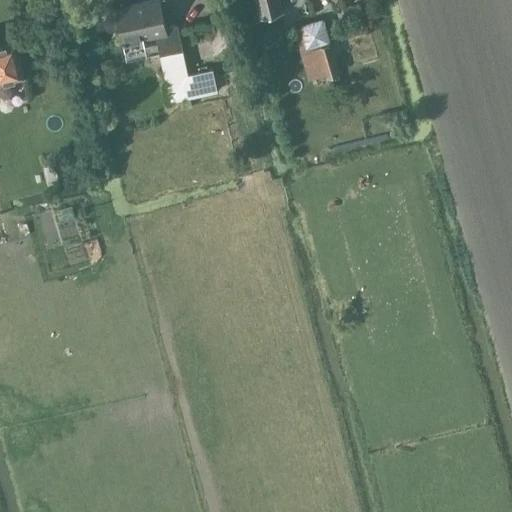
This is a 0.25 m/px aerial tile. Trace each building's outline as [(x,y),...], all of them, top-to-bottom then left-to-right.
[(183,49),(178,26),(167,29),(160,0),(146,0),(133,3),(134,7),(117,10),(124,42),(158,34),(162,54),(183,49)] [(255,0),(260,16),(283,10),(280,0),(255,0)] [(318,46),(332,42),(325,18),(302,24),(308,48),(318,45),(318,46)] [(302,24),(293,27),(309,80),(326,74),(318,46),(318,45),(308,48),(302,24)] [(0,82),(24,76),(16,42),(0,46),(0,82)] [(327,77),(341,72),(332,42),(318,46),(326,74),(327,77)] [(218,92),(213,68),(188,73),(183,49),(162,54),(160,54),(170,101),(179,99),(191,97),(218,92)] [(191,97),(179,99),(181,109),(193,106),(191,97)] [(362,110),(365,133),(383,131),(380,108),(362,110)] [(127,147),(123,140),(116,144),(119,151),(127,147)] [(44,167),(47,181),(58,178),(54,164),(44,167)] [(111,212),(140,206),(139,197),(109,202),(111,212)]
